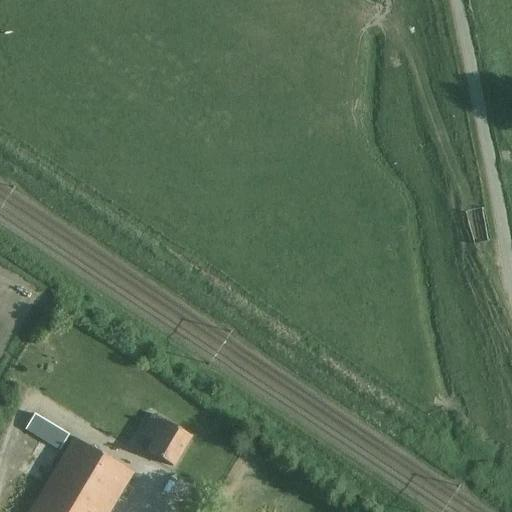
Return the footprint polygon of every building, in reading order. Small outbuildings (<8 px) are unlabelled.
[(37,352),(46,355),(51,338),(41,336),(37,352)] [(24,410),(7,449),(22,456),(40,416),(24,410)] [(173,466),(191,436),(153,413),(141,434),(153,441),(147,451),(173,466)] [(50,425),(41,440),(59,451),(68,435),(50,425)] [(111,511),(134,473),(73,437),(28,511),(111,511)]
